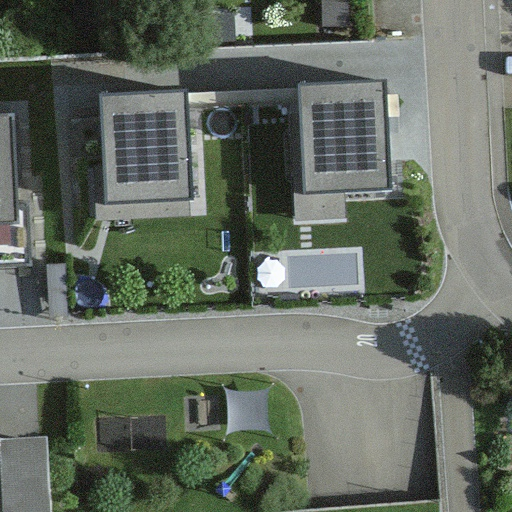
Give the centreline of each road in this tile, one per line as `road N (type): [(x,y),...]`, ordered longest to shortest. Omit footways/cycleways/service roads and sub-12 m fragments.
road 1 (residential): [(508,293),(449,335),(400,347),(271,342),(0,356)]
road 2 (residential): [(454,0),(471,202),(485,257),(508,293)]
